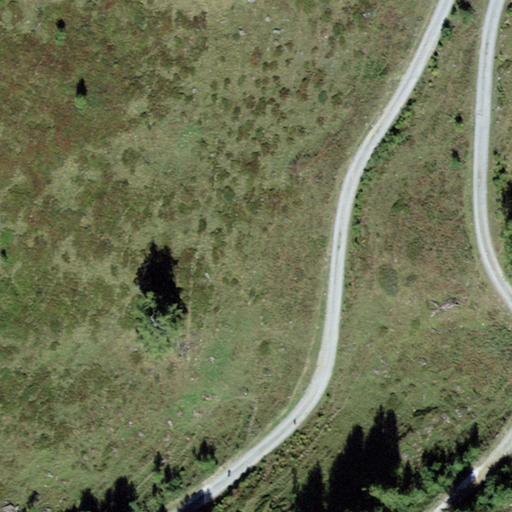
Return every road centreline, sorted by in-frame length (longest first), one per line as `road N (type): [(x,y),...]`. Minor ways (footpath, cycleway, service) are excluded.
road 1 (track): [(450,0),(416,79),(355,184),(320,397),(269,455),(192,511)]
road 2 (track): [(511,292),(487,252),(485,72),(507,0)]
